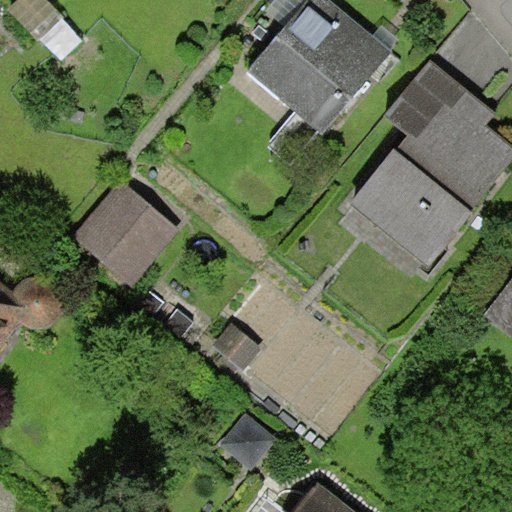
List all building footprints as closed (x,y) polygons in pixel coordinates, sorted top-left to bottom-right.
[(322,135),(391,52),(328,0),(308,0),(286,26),(247,73),(322,135)] [(277,0),(268,11),(286,26),(308,0),(277,0)] [(352,207),(429,269),(511,162),(511,146),(487,127),(497,115),(431,63),(385,117),(408,135),(352,207)] [(183,230),(122,179),(71,238),(132,290),(183,230)] [(14,291),(14,293),(7,288),(0,281),(0,350),(16,330),(22,323),(24,326),(29,328),(34,329),(38,329),(43,328),(47,327),(52,324),(55,322),(59,318),(61,315),(64,311),(65,306),(64,302),(63,298),(63,294),(61,290),(58,286),(56,283),(51,279),(46,277),(42,276),(35,277),(29,277),(24,280),(21,285),(17,288),(15,290),(14,291)] [(511,282),(485,315),(511,337),(511,282)] [(264,348),(235,323),(214,347),(243,372),(264,348)] [(353,511),(317,484),(295,511),(353,511)]
